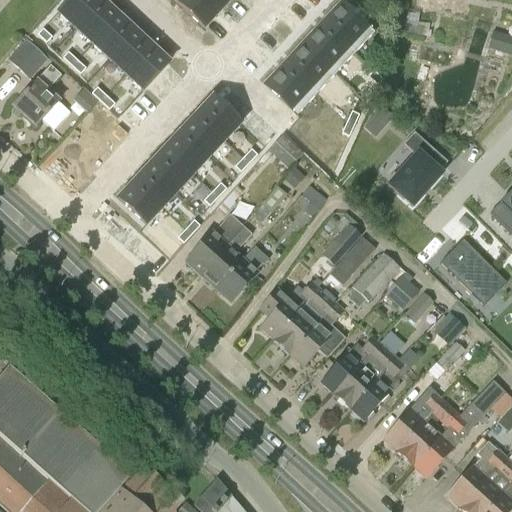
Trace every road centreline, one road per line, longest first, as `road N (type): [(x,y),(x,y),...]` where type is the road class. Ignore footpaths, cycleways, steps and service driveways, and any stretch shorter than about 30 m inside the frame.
road 1 (unclassified): [(0,155),(387,511)]
road 2 (primary): [(333,511),(0,201)]
road 3 (unclassified): [(269,511),(241,475),(209,455),(0,260)]
road 4 (unknown): [(275,0),(66,216)]
